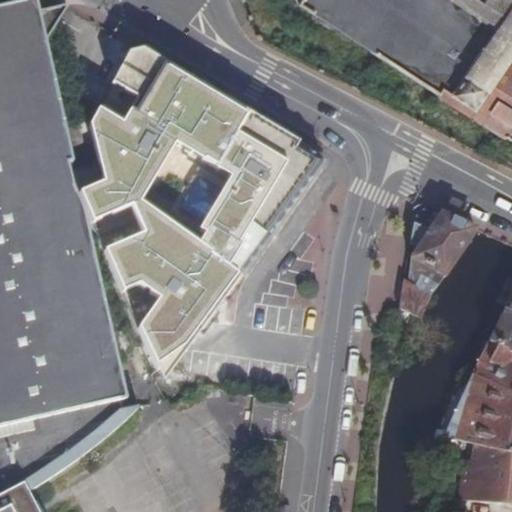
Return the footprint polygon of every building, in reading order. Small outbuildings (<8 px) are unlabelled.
[(511,0),(307,0),(331,16),(327,22),(390,62),(393,58),(443,90),(441,94),(511,137),(511,135),(511,0)] [(0,408),(95,387),(110,384),(44,45),(69,6),(0,17),(0,408)] [(249,264),(270,237),(302,194),(324,165),(323,159),(293,141),(250,115),(181,73),(153,56),(149,63),(138,57),(126,58),(108,94),(101,106),(92,125),(95,141),(101,162),(105,183),(81,193),(122,290),(140,283),(158,297),(137,329),(145,347),(155,370),(170,359),(188,346),(199,331),(249,264)] [(76,108),(61,110),(68,147),(83,144),(76,108)] [(431,308),(480,228),(452,215),(444,212),(433,231),(419,224),(415,245),(423,249),(417,258),(414,278),(423,283),(421,288),(409,281),(404,308),(412,311),(410,316),(417,318),(420,314),(426,316),(431,319),(437,310),(431,308)] [(511,289),(497,310),(511,314),(511,289)] [(511,314),(497,310),(479,334),(511,349),(511,314)] [(511,349),(479,334),(456,364),(511,391),(511,349)] [(511,391),(456,364),(447,425),(435,424),(434,435),(447,438),(447,435),(475,442),(511,452),(511,391)] [(0,408),(0,434),(100,412),(95,387),(0,408)] [(0,511),(20,511),(11,495),(12,495),(37,479),(62,463),(85,444),(107,424),(124,406),(100,412),(0,434),(0,511)] [(441,465),(442,457),(448,457),(447,438),(434,435),(433,465),(441,465)] [(511,452),(475,442),(473,458),(463,458),(460,497),(511,505),(511,452)]
